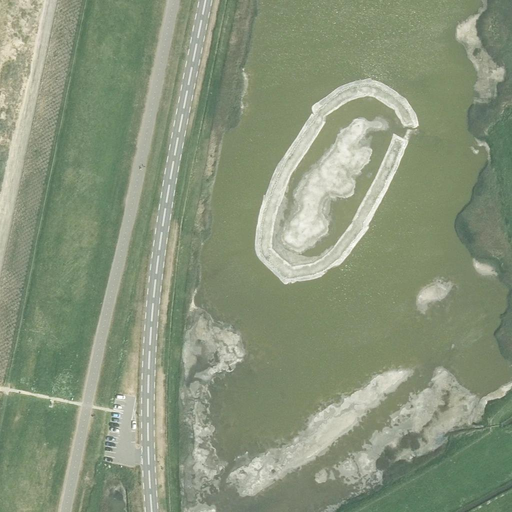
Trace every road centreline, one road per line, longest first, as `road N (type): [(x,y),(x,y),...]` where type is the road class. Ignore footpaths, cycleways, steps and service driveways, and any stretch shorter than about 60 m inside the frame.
road 1 (tertiary): [(151,511),(147,413),(157,252),(205,0)]
road 2 (unknown): [(45,0),(0,206)]
